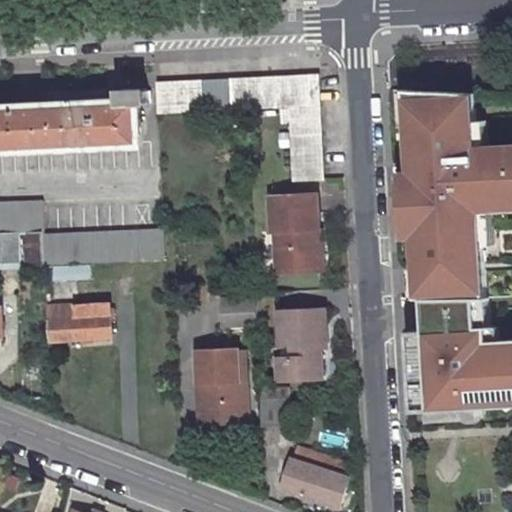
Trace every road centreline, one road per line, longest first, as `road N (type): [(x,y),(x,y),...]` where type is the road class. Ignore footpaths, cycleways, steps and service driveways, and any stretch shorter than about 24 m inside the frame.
road 1 (residential): [(355,19),(379,511)]
road 2 (residential): [(0,36),(355,19)]
road 3 (residential): [(0,424),(231,511)]
road 4 (unknown): [(0,184),(150,175),(159,161),(161,113)]
road 5 (residential): [(355,19),(511,12)]
